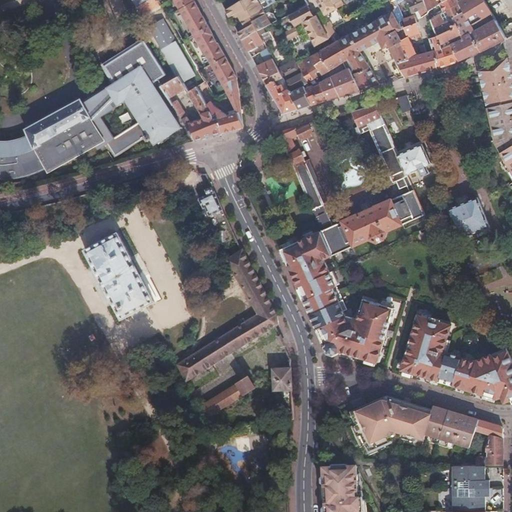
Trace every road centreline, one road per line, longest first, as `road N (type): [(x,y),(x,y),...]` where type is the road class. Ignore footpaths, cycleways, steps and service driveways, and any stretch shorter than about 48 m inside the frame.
road 1 (residential): [(256,133),(511,47)]
road 2 (secondary): [(307,375),(301,336),(213,147)]
road 3 (secondary): [(0,209),(213,147)]
road 4 (residential): [(307,375),(355,375),(511,415)]
road 5 (residential): [(256,133),(258,90),(206,0)]
road 6 (secondary): [(304,511),(307,375)]
